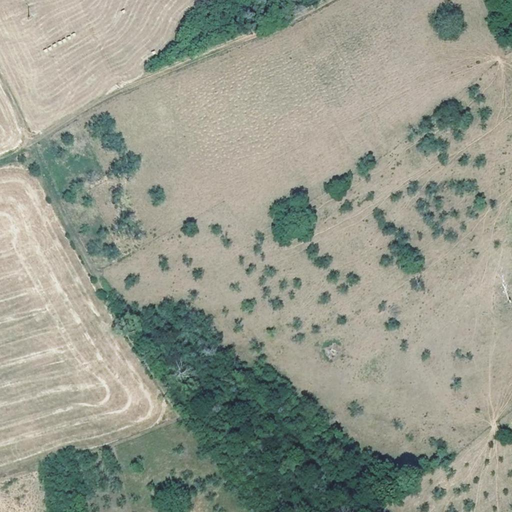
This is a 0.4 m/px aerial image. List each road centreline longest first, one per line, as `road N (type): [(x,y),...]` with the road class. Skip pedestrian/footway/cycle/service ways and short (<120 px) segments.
road 1 (track): [(354,511),(257,427),(212,400),(178,404),(116,318),(47,193),(0,73)]
road 2 (track): [(313,0),(111,79),(0,149)]
road 3 (track): [(347,504),(446,447),(511,396)]
